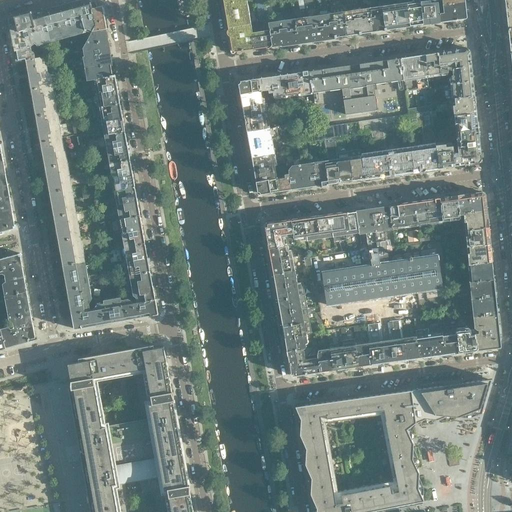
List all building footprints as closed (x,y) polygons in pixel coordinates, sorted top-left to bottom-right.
[(250,11),(249,5),(246,6),(244,0),(242,0),(224,3),(226,15),(250,11)] [(439,13),(438,5),(438,2),(430,3),(429,0),(420,1),(420,3),(423,25),(439,22),(438,13),(439,13)] [(109,40),(103,7),(104,7),(103,6),(103,5),(96,7),(95,1),(90,2),(96,25),(93,31),(90,37),(90,39),(89,39),(90,43),(109,40)] [(96,25),(90,2),(79,6),(85,29),(88,29),(93,31),(96,25)] [(420,3),(412,4),(411,2),(402,3),(403,6),(395,7),(398,28),(423,25),(420,3)] [(467,18),(465,2),(442,4),(443,13),(439,13),(438,13),(439,22),(467,18)] [(85,29),(79,6),(67,9),(75,36),(79,35),(78,31),(85,29)] [(398,28),(395,7),(387,8),(386,6),(377,7),(378,9),(370,10),(373,32),(398,28)] [(75,36),(67,9),(56,12),(62,36),(69,34),(70,37),(75,36)] [(373,32),(370,10),(362,11),(361,9),(352,10),(353,13),(345,14),(348,35),(373,32)] [(249,23),(248,17),(251,17),(250,11),(226,15),(228,27),(249,23)] [(62,36),(56,12),(44,15),(52,43),(56,41),(55,38),(62,36)] [(39,42),(32,18),(31,13),(19,16),(21,22),(28,47),(31,46),(35,43),(39,42)] [(52,43),(44,15),(33,18),(32,13),(31,13),(32,18),(39,42),(46,40),(47,44),(52,43)] [(348,35),(345,14),(337,15),(336,13),(327,14),(328,16),(320,17),(323,39),(348,35)] [(28,47),(21,22),(19,16),(14,18),(15,23),(13,24),(14,24),(10,25),(14,49),(28,47)] [(323,39),(320,17),(312,19),(311,16),(303,17),(303,20),(295,21),(298,42),(323,39)] [(298,42),(295,21),(287,22),(287,20),(278,21),(278,23),(270,25),(271,32),(273,46),(298,42)] [(251,35),(249,23),(228,27),(230,39),(251,35)] [(271,32),(251,35),(253,49),(273,46),(271,32)] [(253,49),(251,35),(230,39),(232,52),(253,49)] [(111,52),(109,40),(90,43),(85,44),(85,45),(87,56),(111,52)] [(35,58),(34,52),(32,51),(31,46),(28,47),(14,49),(16,61),(26,60),(26,59),(35,58)] [(472,66),(470,51),(467,48),(453,50),(455,62),(456,62),(456,68),(472,66)] [(455,62),(453,50),(438,53),(441,73),(447,72),(447,71),(450,70),(450,69),(451,68),(456,68),(456,62),(455,62)] [(112,64),(110,57),(111,57),(111,52),(87,56),(86,56),(88,68),(111,64),(112,64)] [(441,73),(438,53),(425,54),(428,75),(441,73)] [(428,75),(425,54),(413,56),(416,77),(428,75)] [(416,77),(413,56),(400,58),(403,78),(416,77)] [(47,72),(45,63),(41,64),(40,57),(35,58),(26,59),(26,60),(29,76),(47,73),(47,72)] [(378,109),(375,86),(370,86),(370,84),(403,80),(403,78),(400,58),(354,65),(361,111),(378,109)] [(115,76),(113,68),(111,68),(111,64),(88,68),(90,80),(97,79),(115,76)] [(312,93),(343,88),(346,113),(361,111),(354,65),(308,71),(311,92),(312,92),(312,93)] [(472,66),(456,68),(451,68),(452,74),(451,74),(452,83),(473,81),(472,66)] [(311,92),(308,71),(296,73),(299,93),(311,92)] [(51,85),(49,72),(47,72),(47,73),(29,76),(31,89),(51,85)] [(299,93),(296,73),(283,75),(286,95),(299,93)] [(286,95),(283,75),(271,76),(273,92),(274,97),(286,95)] [(117,89),(115,76),(97,79),(99,92),(117,89)] [(273,92),(271,76),(258,78),(260,90),(260,91),(261,91),(268,90),(269,93),(273,92)] [(260,90),(258,78),(240,81),(238,84),(240,94),(260,90)] [(475,96),(473,81),(452,83),(453,98),(455,98),(475,96)] [(54,98),(51,85),(31,89),(34,102),(54,98)] [(120,103),(117,89),(99,92),(102,106),(120,103)] [(263,103),(261,91),(260,91),(260,90),(240,94),(242,106),(263,103)] [(476,112),(475,96),(455,98),(455,105),(453,105),(454,114),(476,112)] [(56,112),(54,98),(34,102),(36,115),(56,112)] [(122,117),(120,103),(102,106),(104,120),(122,117)] [(265,115),(263,103),(242,106),(245,119),(265,115)] [(389,175),(386,154),(387,154),(384,132),(420,126),(424,149),(423,149),(426,170),(438,168),(435,145),(432,111),(359,122),(360,135),(370,134),(373,156),(374,156),(377,177),(389,175)] [(58,125),(56,112),(36,115),(38,128),(58,125)] [(478,128),(476,112),(454,114),(455,124),(457,123),(458,131),(478,128)] [(267,128),(267,127),(265,115),(245,119),(247,131),(267,128)] [(125,131),(122,117),(104,120),(107,134),(125,131)] [(338,159),(335,139),(360,135),(359,122),(309,129),(311,142),(321,141),(324,161),(325,161),(325,163),(328,184),(340,182),(337,161),(337,159),(338,159)] [(61,138),(58,125),(38,128),(41,142),(61,138)] [(270,140),(267,128),(267,127),(267,128),(247,131),(249,144),(270,140)] [(480,145),(478,128),(458,131),(459,138),(457,138),(458,147),(480,145)] [(127,145),(125,131),(107,134),(109,148),(127,145)] [(63,151),(61,138),(41,142),(43,155),(63,151)] [(272,153),(270,140),(249,144),(251,156),(272,153)] [(455,157),(453,147),(453,146),(445,147),(445,144),(435,145),(438,168),(456,165),(454,157),(455,157)] [(130,159),(127,145),(109,148),(112,162),(130,159)] [(481,159),(480,145),(458,147),(459,156),(455,157),(454,157),(456,165),(479,162),(481,159)] [(426,170),(423,149),(411,150),(414,172),(426,170)] [(414,172),(411,150),(398,152),(401,173),(414,172)] [(65,164),(63,151),(43,155),(45,167),(65,164)] [(401,173),(398,152),(387,154),(386,154),(389,175),(401,173)] [(274,165),(272,153),(251,156),(253,169),(274,165)] [(374,156),(373,156),(362,158),(365,179),(377,177),(374,156)] [(365,179),(362,158),(349,159),(353,180),(365,179)] [(132,173),(130,159),(112,162),(114,176),(132,173)] [(353,180),(349,159),(337,161),(340,182),(353,180)] [(328,184),(325,163),(313,165),(316,186),(328,184)] [(68,176),(65,164),(45,167),(47,179),(68,176)] [(276,178),(276,177),(274,165),(253,169),(256,181),(276,178)] [(316,186),(313,165),(301,166),(304,187),(316,186)] [(304,187),(301,166),(290,168),(288,170),(289,174),(291,189),(304,187)] [(135,187),(132,173),(114,176),(117,190),(135,187)] [(289,174),(285,174),(285,175),(285,178),(277,179),(279,191),(291,189),(289,174)] [(70,188),(68,176),(47,179),(50,192),(70,188)] [(279,191),(277,179),(277,177),(276,177),(276,178),(256,181),(257,192),(260,194),(279,191)] [(0,198),(10,196),(8,185),(0,185),(0,198)] [(137,201),(135,187),(117,190),(119,204),(137,201)] [(72,200),(70,188),(50,192),(52,204),(72,200)] [(486,209),(485,194),(484,194),(482,192),(457,196),(459,214),(460,214),(463,213),(463,212),(486,209)] [(0,210),(12,208),(10,196),(0,198),(0,210)] [(459,214),(457,196),(440,198),(442,217),(442,221),(458,218),(460,217),(460,214),(459,214)] [(442,217),(440,198),(427,200),(430,219),(442,217)] [(74,212),(72,200),(52,204),(54,216),(74,212)] [(430,219),(427,200),(414,202),(417,221),(430,220),(430,219)] [(140,215),(137,201),(119,204),(122,218),(140,215)] [(417,221),(414,202),(402,204),(404,223),(417,221)] [(404,223),(402,204),(388,205),(389,207),(391,225),(404,223)] [(389,262),(384,228),(392,227),(391,225),(389,207),(373,209),(372,210),(371,210),(371,211),(371,212),(371,213),(366,214),(366,209),(364,209),(365,210),(356,212),(359,230),(359,232),(365,231),(368,251),(365,251),(364,251),(363,252),(363,253),(362,254),(362,255),(362,256),(362,257),(362,258),(363,258),(363,259),(364,259),(365,260),(366,260),(367,260),(373,259),(374,265),(323,272),(328,305),(441,289),(437,260),(439,260),(438,255),(436,256),(436,255),(412,259),(411,256),(409,256),(409,259),(389,262)] [(15,228),(12,208),(0,210),(0,229),(1,232),(15,228)] [(488,226),(486,209),(463,212),(463,213),(465,229),(488,226)] [(97,218),(95,210),(89,211),(89,215),(92,215),(93,219),(97,218)] [(359,230),(356,212),(356,210),(343,212),(345,232),(359,230)] [(76,225),(74,212),(54,216),(56,228),(76,225)] [(345,232),(343,212),(330,214),(333,234),(345,232)] [(333,234),(330,214),(317,216),(320,236),(333,234)] [(142,229),(140,215),(122,218),(124,232),(142,229)] [(320,236),(317,216),(304,218),(307,237),(320,236)] [(307,237),(304,218),(291,219),(294,237),(294,239),(307,237)] [(294,237),(291,219),(274,222),(275,225),(277,233),(278,233),(279,239),(279,238),(280,242),(282,242),(282,243),(286,242),(285,239),(294,237)] [(279,239),(278,233),(277,233),(275,225),(274,222),(268,223),(267,222),(266,223),(266,224),(265,226),(264,226),(264,227),(264,228),(268,249),(287,245),(286,242),(282,243),(282,242),(280,242),(279,238),(279,239)] [(79,237),(76,225),(56,228),(58,240),(79,237)] [(490,244),(488,226),(465,229),(467,246),(490,244)] [(145,243),(142,229),(124,232),(127,246),(145,243)] [(102,244),(101,236),(100,235),(94,236),(96,245),(102,244)] [(81,249),(79,237),(58,240),(61,253),(81,249)] [(148,257),(145,243),(127,246),(129,260),(148,257)] [(492,261),(490,244),(467,246),(469,264),(470,263),(492,261)] [(288,245),(287,245),(268,249),(270,261),(290,258),(288,245)] [(83,261),(81,249),(61,253),(63,265),(83,261)] [(22,267),(20,253),(0,258),(0,260),(3,270),(22,267)] [(150,271),(148,257),(129,260),(132,274),(150,271)] [(292,271),(290,258),(270,261),(272,274),(292,271)] [(85,273),(83,261),(63,265),(65,277),(85,273)] [(494,279),(492,261),(470,263),(472,281),(494,279)] [(25,279),(22,267),(3,270),(2,273),(5,275),(6,282),(25,279)] [(153,285),(150,271),(132,274),(134,288),(153,285)] [(295,283),(292,271),(272,274),(275,287),(295,283)] [(87,286),(85,273),(65,277),(67,289),(87,286)] [(27,290),(25,279),(6,282),(5,282),(7,294),(27,290)] [(496,296),(494,279),(472,281),(474,299),(496,296)] [(297,296),(295,283),(275,287),(277,300),(297,296)] [(155,299),(153,285),(134,288),(137,302),(138,302),(155,299)] [(89,298),(87,286),(67,289),(69,302),(89,298)] [(29,302),(27,290),(7,294),(9,306),(29,302)] [(299,309),(297,296),(277,300),(279,313),(299,309)] [(497,314),(496,296),(474,299),(475,316),(497,314)] [(90,310),(89,304),(90,302),(89,298),(69,302),(71,314),(89,311),(90,310)] [(128,319),(125,301),(124,300),(121,301),(120,299),(112,301),(116,321),(128,319)] [(158,314),(155,299),(138,302),(140,317),(158,314)] [(116,321),(112,301),(105,302),(104,304),(101,304),(100,306),(101,306),(104,323),(116,321)] [(140,317),(138,302),(137,302),(134,303),(132,302),(129,302),(128,301),(125,301),(128,319),(140,317)] [(31,314),(29,302),(9,306),(11,317),(31,314)] [(101,306),(100,306),(98,306),(97,308),(94,308),(93,310),(90,311),(90,310),(89,311),(92,326),(104,323),(101,306)] [(301,322),(299,309),(279,313),(282,325),(301,322)] [(92,326),(89,311),(71,314),(74,329),(92,326)] [(33,326),(31,314),(11,317),(12,322),(13,322),(14,328),(15,329),(33,326)] [(499,331),(497,314),(475,316),(477,330),(478,330),(479,333),(499,331)] [(406,360),(404,340),(401,320),(387,322),(390,342),(382,343),(380,323),(366,325),(369,345),(372,365),(406,360)] [(304,335),(301,322),(282,325),(284,338),(304,335)] [(35,339),(33,326),(15,329),(19,344),(35,339)] [(19,344),(15,329),(14,328),(1,331),(6,347),(19,344)] [(477,350),(475,333),(471,334),(470,329),(456,331),(457,333),(459,353),(477,350)] [(501,346),(499,331),(479,333),(475,333),(477,350),(500,347),(501,346)] [(459,353),(457,333),(442,335),(445,355),(459,353)] [(306,347),(304,335),(284,338),(286,351),(305,348),(306,347)] [(445,355),(442,335),(429,337),(432,356),(445,355)] [(432,356),(429,337),(417,338),(419,358),(432,356)] [(419,358),(417,338),(404,340),(406,360),(419,358)] [(190,491),(190,490),(189,484),(187,471),(177,413),(174,400),(173,395),(173,394),(172,393),(172,392),(164,346),(154,348),(153,345),(133,348),(78,358),(79,362),(68,364),(71,382),(71,383),(71,384),(71,389),(69,390),(90,511),(193,511),(190,493),(190,492),(190,491)] [(372,365),(369,345),(356,347),(359,367),(372,365)] [(359,367),(356,347),(343,349),(346,369),(359,367)] [(320,372),(318,354),(307,356),(305,348),(286,351),(290,372),(290,373),(290,374),(291,374),(293,375),(293,376),(294,376),(295,376),(320,372)] [(346,369),(343,349),(330,351),(333,370),(346,369)] [(333,370),(330,351),(318,352),(318,354),(320,372),(333,370)] [(491,379),(296,406),(295,406),(296,409),(300,430),(300,434),(302,438),(306,460),(305,464),(307,468),(311,489),(311,493),(312,497),(314,511),(364,511),(423,501),(424,500),(423,498),(408,422),(479,412),(479,413),(481,413),(481,414),(482,412),(491,379)]
